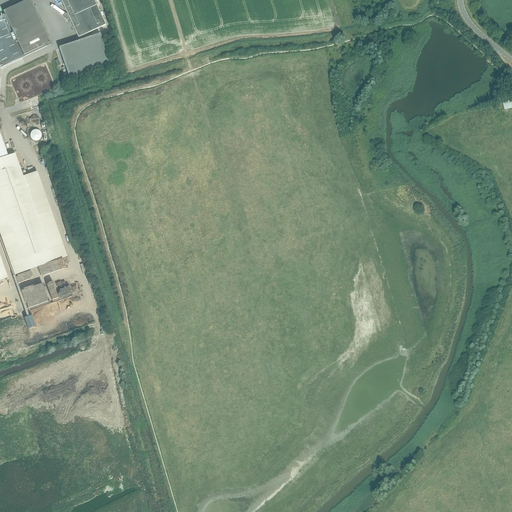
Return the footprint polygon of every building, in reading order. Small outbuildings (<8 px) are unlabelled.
[(30,0),(27,0),(2,12),(4,15),(24,57),(52,44),(30,0)] [(60,0),(78,38),(106,25),(94,0),(60,0)] [(0,78),(0,79),(0,78),(0,68),(24,57),(4,15),(0,16),(0,78)] [(100,34),(59,48),(70,80),(111,67),(100,34)] [(511,108),(511,99),(502,102),(504,110),(511,108)] [(42,138),(42,136),(42,134),(40,133),(40,132),(38,131),(37,131),(35,131),(34,131),(32,132),(32,133),(31,134),(31,135),(30,136),(31,138),(31,139),(32,140),(34,141),(35,142),(36,142),(37,142),(38,142),(39,141),(40,140),(41,139),(42,138)] [(27,144),(30,139),(24,136),(21,142),(27,144)] [(53,262),(23,177),(15,154),(8,157),(0,159),(0,234),(15,276),(53,262)] [(32,315),(24,318),(28,330),(36,327),(32,315)]
